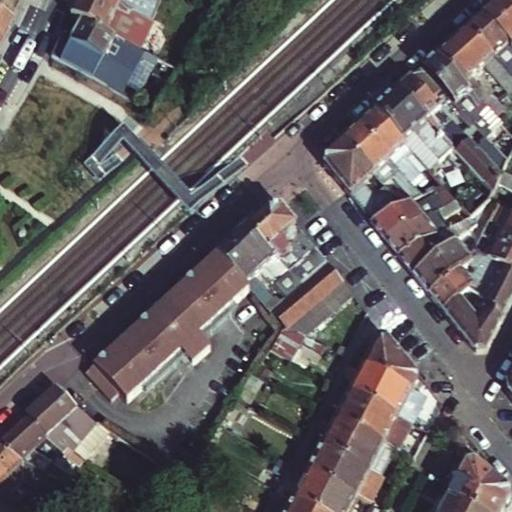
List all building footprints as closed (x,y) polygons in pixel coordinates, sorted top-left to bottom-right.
[(0,0),(0,19),(8,24),(17,0),(0,0)] [(151,23),(104,0),(78,0),(71,18),(82,23),(106,35),(108,30),(127,39),(134,27),(146,33),(151,23)] [(159,3),(152,0),(104,0),(151,23),(159,3)] [(199,0),(218,9),(223,0),(199,0)] [(499,0),(481,16),(511,50),(511,8),(504,0),(499,0)] [(511,50),(481,16),(466,30),(510,78),(511,80),(511,50)] [(106,35),(82,23),(69,45),(60,39),(51,58),(106,90),(125,58),(143,67),(148,57),(106,35)] [(141,46),(146,33),(134,27),(127,39),(141,46)] [(446,48),(436,57),(480,105),(488,99),(471,80),(483,68),(501,87),(510,78),(466,30),(465,30),(446,48)] [(177,71),(148,57),(143,67),(170,81),(177,71)] [(442,92),(455,107),(458,105),(489,137),(500,127),(480,105),(436,57),(422,70),(442,92)] [(397,92),(452,152),(492,195),(496,188),(503,174),(508,164),(498,154),(492,147),(487,153),(490,157),(486,160),(431,102),(442,92),(422,70),(397,92)] [(375,113),(403,145),(413,135),(439,164),(452,152),(397,92),(375,113)] [(375,113),(360,127),(411,185),(420,176),(399,153),(406,147),(403,145),(375,113)] [(422,197),(411,185),(360,127),(343,142),(373,177),(385,166),(390,178),(411,203),(422,197)] [(413,135),(403,145),(406,147),(426,170),(429,173),(439,164),(413,135)] [(511,141),(498,154),(508,164),(511,155),(511,141)] [(325,167),(365,216),(380,205),(363,186),(373,177),(343,142),(326,158),(325,167)] [(399,153),(420,176),(426,170),(406,147),(399,153)] [(511,178),(503,174),(496,188),(505,192),(511,178)] [(455,202),(441,187),(429,193),(443,208),(455,202)] [(489,203),(496,207),(511,215),(511,207),(492,196),(489,203)] [(445,220),(463,211),(455,202),(443,208),(425,218),(384,240),(398,256),(451,230),(445,220)] [(384,240),(425,218),(411,203),(400,208),(371,223),(384,240)] [(489,203),(471,220),(476,226),(483,234),(489,222),(496,207),(489,203)] [(511,215),(496,207),(489,222),(511,233),(511,215)] [(268,209),(248,228),(288,273),(273,287),(281,296),(285,301),(328,265),(283,210),(268,209)] [(413,275),(457,241),(476,226),(471,220),(451,230),(398,256),(413,275)] [(483,234),(481,237),(511,253),(511,233),(489,222),(483,234)] [(288,273),(248,228),(232,242),(262,275),(270,268),(276,275),(269,283),(273,287),(288,273)] [(477,255),(485,259),(511,273),(511,253),(481,237),(473,253),(477,255)] [(428,294),(459,269),(473,258),(477,255),(473,253),(468,255),(457,241),(413,275),(428,294)] [(262,275),(232,242),(216,256),(243,285),(257,301),(265,293),(254,282),(262,275)] [(209,248),(79,368),(104,396),(112,389),(120,398),(175,348),(192,331),(243,285),(216,256),(209,248)] [(485,259),(477,255),(473,258),(481,268),(485,259)] [(497,277),(493,284),(511,297),(511,273),(485,259),(481,268),(497,277)] [(285,301),(272,313),(285,329),(342,283),(328,265),(285,301)] [(473,286),(459,269),(428,294),(443,312),(460,297),(471,289),(473,286)] [(272,313),(269,314),(279,333),(297,336),(301,338),(353,296),(342,283),(285,329),(272,313)] [(484,301),(490,307),(503,319),(511,302),(511,297),(493,284),(490,290),(478,283),(473,286),(471,289),(484,301)] [(281,296),(265,309),(269,314),(272,313),(285,301),(281,296)] [(479,318),(460,297),(443,312),(475,352),(486,352),(503,319),(490,307),(486,311),(479,318)] [(480,306),(486,311),(490,307),(484,301),(480,306)] [(175,348),(179,352),(196,336),(192,331),(175,348)] [(279,333),(268,350),(284,359),(289,361),(301,338),(297,336),(279,333)] [(179,352),(186,360),(204,344),(196,336),(179,352)] [(356,362),(364,366),(387,378),(413,392),(417,382),(418,376),(386,338),(379,338),(371,354),(363,350),(356,362)] [(373,405),(387,378),(364,366),(360,373),(353,369),(347,379),(355,383),(350,393),(373,405)] [(413,392),(387,378),(373,405),(398,419),(414,428),(429,400),(413,392)] [(55,390),(26,417),(47,439),(76,412),(55,390)] [(358,432),(373,405),(350,393),(348,398),(340,394),(334,405),(342,409),(336,420),(358,432)] [(398,419),(373,405),(358,432),(384,446),(395,452),(400,455),(414,428),(398,419)] [(0,452),(20,464),(32,453),(47,439),(26,417),(0,440),(0,452)] [(344,459),(358,432),(336,420),(333,425),(326,421),(319,433),(327,437),(322,447),(344,459)] [(358,432),(344,459),(370,472),(381,478),(395,452),(384,446),(358,432)] [(330,485),(344,459),(322,447),(318,454),(310,449),(305,460),(313,464),(307,474),(330,485)] [(0,500),(6,507),(10,503),(6,499),(15,490),(7,482),(11,477),(39,494),(48,481),(20,464),(0,452),(0,500)] [(186,477),(204,487),(219,460),(202,452),(186,477)] [(381,478),(370,472),(344,459),(330,485),(355,499),(367,505),(370,507),(384,480),(381,478)] [(475,508),(492,474),(476,461),(468,462),(450,495),(475,508)] [(307,474),(294,500),(316,511),(330,485),(307,474)] [(511,494),(510,488),(492,474),(475,508),(482,511),(504,511),(511,498),(511,494)] [(348,511),(355,499),(330,485),(316,511),(348,511)] [(425,511),(441,511),(450,495),(438,488),(425,511)] [(472,511),(475,508),(450,495),(441,511),(472,511)] [(316,511),(294,500),(287,511),(316,511)]
